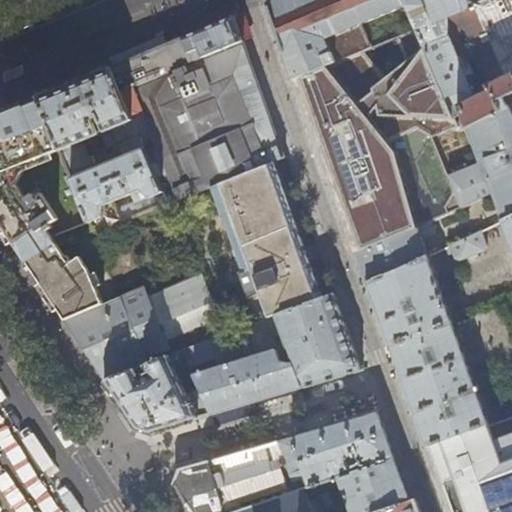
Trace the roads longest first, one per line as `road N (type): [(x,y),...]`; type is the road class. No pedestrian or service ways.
road 1 (primary): [(94,511),(0,371)]
road 2 (tertiary): [(113,0),(0,45)]
